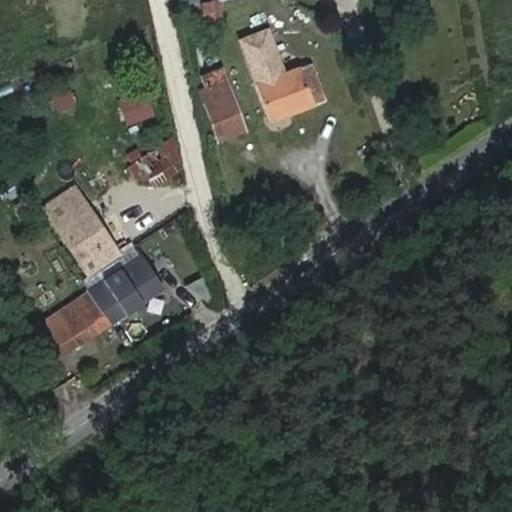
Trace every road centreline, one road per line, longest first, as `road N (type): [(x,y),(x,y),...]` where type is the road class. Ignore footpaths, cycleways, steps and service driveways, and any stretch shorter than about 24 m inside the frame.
road 1 (tertiary): [(511,135),(0,477)]
road 2 (unknown): [(252,309),(219,252),(162,0)]
